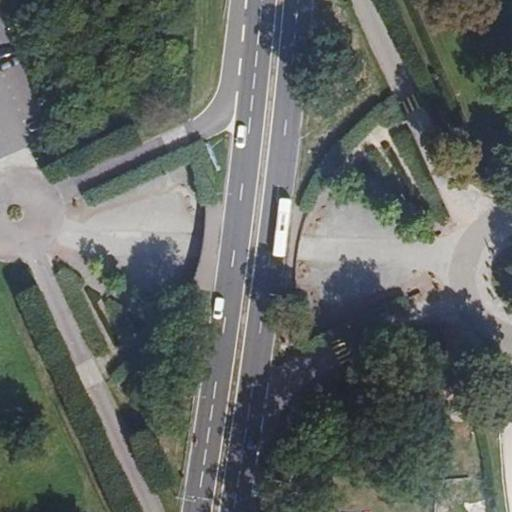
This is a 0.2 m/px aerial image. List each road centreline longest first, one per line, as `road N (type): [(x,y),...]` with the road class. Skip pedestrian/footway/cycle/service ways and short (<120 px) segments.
road 1 (primary): [(224,511),(269,221),(290,0)]
road 2 (primary): [(254,0),(234,216),(190,511)]
road 3 (unknown): [(58,511),(0,378)]
